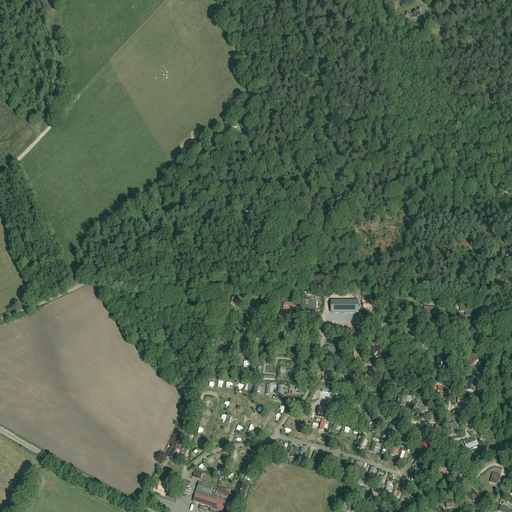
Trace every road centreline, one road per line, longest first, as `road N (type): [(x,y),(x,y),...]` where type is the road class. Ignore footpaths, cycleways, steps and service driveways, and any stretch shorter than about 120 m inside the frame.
road 1 (track): [(0,319),(218,228)]
road 2 (unclassified): [(150,511),(0,430)]
